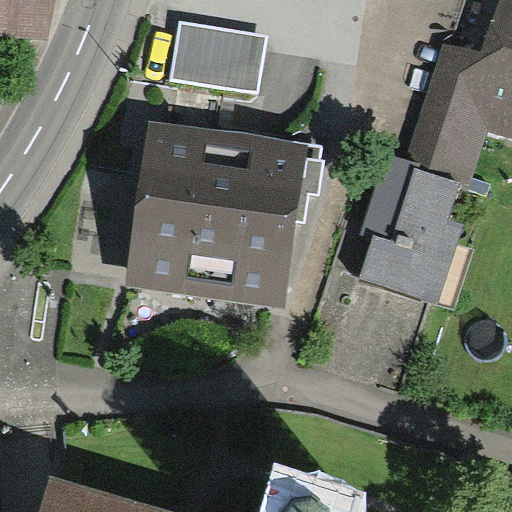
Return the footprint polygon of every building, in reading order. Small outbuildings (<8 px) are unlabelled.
[(61,0),(0,0),(0,46),(50,51),(61,0)] [(362,283),(443,312),(467,232),(456,228),(465,195),(470,197),(490,135),(511,141),(511,0),(501,0),(484,61),(446,49),(408,167),(389,161),(366,225),(379,231),(362,283)] [(178,30),(171,84),(261,97),(268,42),(178,30)] [(306,147),(150,127),(127,294),(285,316),(306,147)] [(283,511),(120,511),(51,493),(44,511),(304,511),(285,506),(283,511)]
